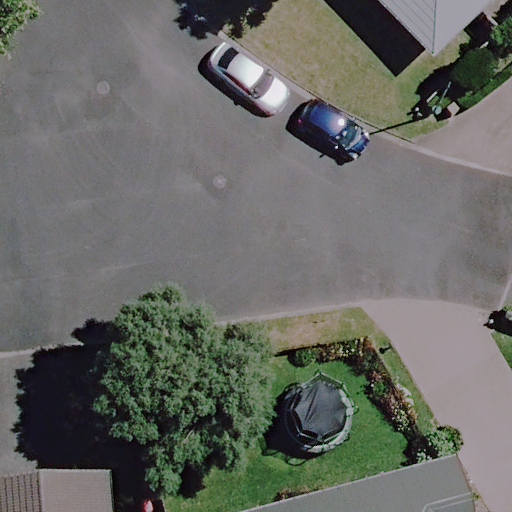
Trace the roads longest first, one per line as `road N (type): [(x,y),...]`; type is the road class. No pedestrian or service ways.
road 1 (residential): [(206,234),(508,212)]
road 2 (residential): [(206,234),(55,0)]
road 3 (residential): [(0,284),(206,234)]
